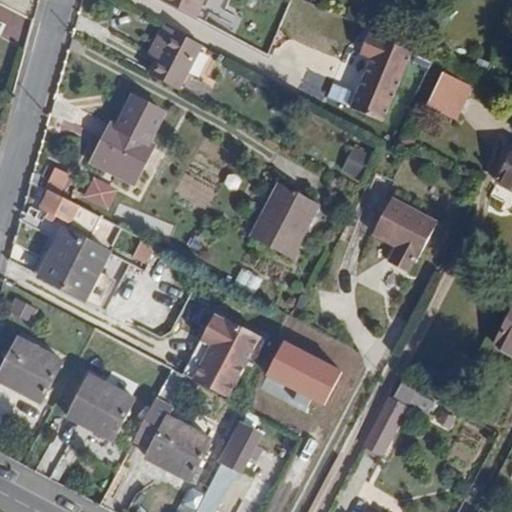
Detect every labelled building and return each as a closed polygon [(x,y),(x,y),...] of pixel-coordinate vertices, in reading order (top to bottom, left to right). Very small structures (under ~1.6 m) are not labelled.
[(163,0),(163,1),(198,15),(204,0),(163,0)] [(172,30),(164,26),(149,55),(157,60),(172,30)] [(157,60),(150,74),(179,90),(202,46),(172,30),(157,60)] [(412,55),(369,35),(360,54),(371,59),(348,109),(380,123),(412,55)] [(442,61),(426,92),(453,106),(469,75),(442,61)] [(114,127),(98,158),(136,179),(152,148),(149,146),(166,115),(134,99),(118,130),(114,127)] [(511,153),(496,184),(511,193),(511,153)] [(136,179),(98,158),(95,165),(132,185),(136,179)] [(57,168),(47,187),(63,194),(72,175),(57,168)] [(119,190),(96,177),(86,198),(109,210),(119,190)] [(282,184),(255,238),(290,258),(320,204),(282,184)] [(86,208),(49,190),(40,207),(77,225),(86,208)] [(389,201),(370,238),(394,251),(386,266),(406,277),(414,262),(416,262),(435,226),(389,201)] [(40,280),(89,305),(117,249),(68,225),(40,280)] [(157,246),(142,240),(135,257),(149,263),(157,246)] [(511,313),(495,347),(511,356),(511,313)] [(275,342),(221,315),(190,377),(244,403),(275,342)] [(21,335),(0,375),(0,382),(44,407),(69,360),(21,335)] [(277,362),(251,412),(272,423),(297,372),(277,362)] [(93,373),(70,418),(118,443),(141,398),(93,373)] [(171,414),(172,415),(177,407),(158,398),(147,420),(163,428),(171,414)] [(395,403),(369,450),(387,460),(413,413),(395,403)] [(163,428),(146,460),(194,484),(217,440),(172,415),(171,414),(163,428)] [(266,433),(247,422),(224,465),(225,466),(200,511),(218,511),(242,467),(247,469),(266,433)]
